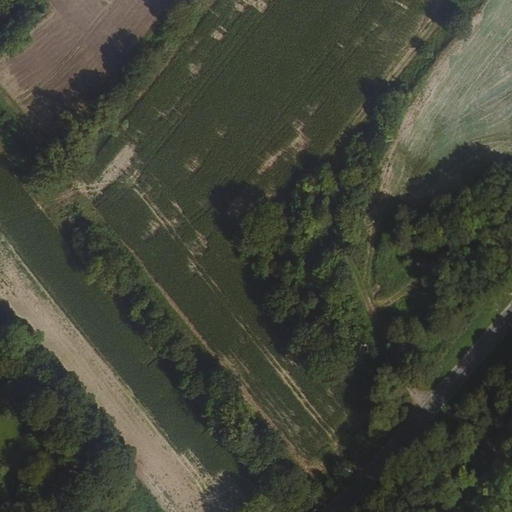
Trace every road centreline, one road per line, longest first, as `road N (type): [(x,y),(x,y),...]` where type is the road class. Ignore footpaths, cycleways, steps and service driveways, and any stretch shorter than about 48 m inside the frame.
road 1 (track): [(423,415),(352,272),(338,222),(344,150),(436,28),(441,0)]
road 2 (secondary): [(336,511),(511,315)]
